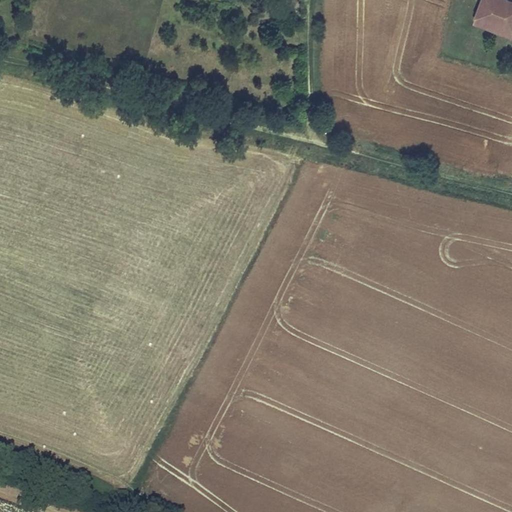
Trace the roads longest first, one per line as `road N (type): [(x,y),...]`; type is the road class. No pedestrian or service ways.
road 1 (track): [(308,139),(0,60)]
road 2 (track): [(511,194),(308,139)]
road 3 (track): [(308,139),(310,0)]
